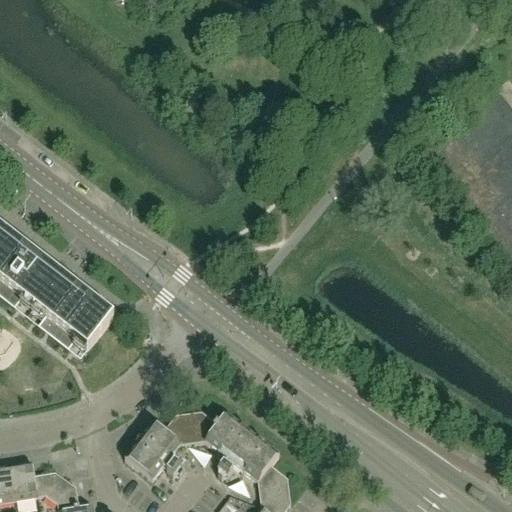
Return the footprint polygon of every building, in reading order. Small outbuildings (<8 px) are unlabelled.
[(511,228),(511,229),(511,231),(511,245),(502,249),(511,278),(511,228)] [(0,286),(34,312),(58,281),(58,280),(5,240),(6,239),(5,238),(4,239),(0,243),(0,286)] [(87,356),(113,322),(112,322),(59,281),(60,281),(58,280),(58,281),(34,312),(32,313),(34,314),(34,313),(87,354),(86,355),(87,356)] [(279,461),(261,447),(237,428),(226,420),(218,430),(201,417),(176,421),(163,437),(152,429),(124,465),(152,486),(162,473),(174,482),(179,483),(183,477),(180,472),(169,464),(179,450),(205,447),(219,458),(218,459),(225,465),(219,473),(217,481),(222,485),(229,480),(233,475),(228,472),(230,469),(243,479),(244,478),(257,488),(260,511),(288,511),(290,510),(290,503),(287,484),(271,471),(279,461)] [(37,502),(34,481),(32,468),(10,472),(15,506),(37,502)] [(0,508),(15,506),(10,472),(0,473),(0,508)] [(78,511),(76,493),(55,478),(34,481),(37,502),(45,501),(57,509),(57,511),(78,511)]
